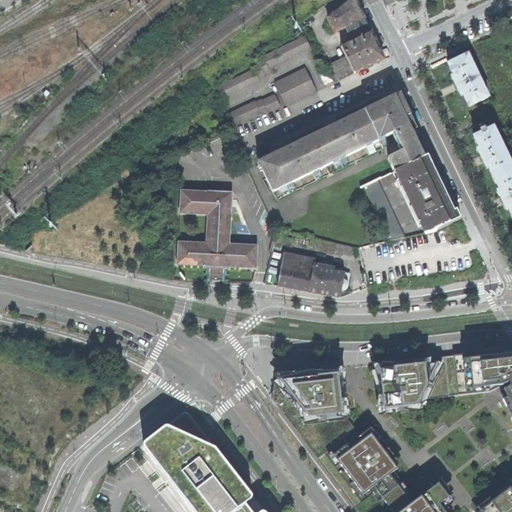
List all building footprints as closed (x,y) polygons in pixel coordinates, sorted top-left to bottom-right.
[(341,47),(346,57),(353,72),(354,74),(383,60),(378,48),(358,8),(354,0),(349,0),(327,18),(334,33),(345,28),(347,33),(350,32),(354,41),(341,47)] [(268,71),(310,50),(304,37),(261,58),(262,59),(257,62),(258,64),(253,67),(253,69),(217,87),(223,101),(261,82),(260,80),(265,77),(264,75),(269,73),(268,71)] [(468,107),(488,98),(467,55),(448,64),(454,76),(451,77),(455,85),(461,96),(463,95),(468,107)] [(328,66),(335,81),(353,72),(346,57),(328,66)] [(274,84),(286,107),(316,92),(304,69),(274,84)] [(320,75),(324,85),(331,81),(327,72),(320,75)] [(388,159),(395,173),(428,157),(426,154),(423,156),(418,145),(424,143),(399,93),(389,98),(332,125),(280,151),(257,162),(272,193),(279,189),(283,197),(296,191),(292,183),(312,173),(316,182),(323,178),(319,170),(332,164),(336,172),(349,165),(345,157),(365,148),(369,156),(376,152),(372,144),(379,141),(383,149),(390,146),(386,138),(393,134),(401,152),(388,159)] [(267,114),(279,107),(273,95),(260,102),(259,100),(253,103),(253,101),(229,114),(235,125),(259,113),(260,115),(266,112),(267,114)] [(488,168),(494,180),(511,171),(511,168),(492,128),(473,138),(479,149),(477,151),(481,159),(486,169),(488,168)] [(433,233),(435,232),(460,219),(447,191),(434,163),(431,165),(428,157),(395,173),(393,174),(418,226),(420,225),(424,234),(433,233)] [(511,217),(511,171),(494,180),(499,191),(497,192),(501,202),(506,212),(509,211),(511,217)] [(390,242),(402,239),(405,239),(377,181),(364,187),(390,242)] [(216,267),(254,268),(256,245),(227,244),(229,215),(230,215),(231,192),(188,192),(180,191),(180,214),(208,215),(207,243),(178,243),(177,265),(205,266),(206,267),(216,267)] [(273,248),(280,250),(284,237),(276,235),(273,248)] [(317,252),(361,262),(358,249),(310,238),(309,247),(314,248),(316,250),(317,252)] [(343,280),(344,274),(312,268),(311,273),(299,271),(300,262),(301,254),(286,251),(276,286),(292,289),(339,298),(340,292),(342,292),(344,290),(346,288),(347,286),(346,284),(345,282),(345,280),(343,280)] [(379,370),(383,404),(489,392),(509,383),(510,387),(500,392),(511,416),(511,491),(510,488),(480,511),(511,511),(511,349),(488,352),(478,353),(432,358),(403,362),(383,364),(384,369),(379,370)] [(274,386),(272,399),(341,490),(342,489),(344,492),(344,493),(357,511),(444,511),(440,506),(439,505),(442,502),(433,489),(412,505),(389,475),(397,469),(379,445),(371,435),(363,441),(343,414),(338,374),(333,375),(332,370),(320,371),(276,376),(274,386)] [(236,511),(246,505),(252,500),(253,498),(252,496),(214,446),(189,414),(187,412),(185,413),(167,426),(145,443),(143,445),(144,448),(193,511),(236,511)]
